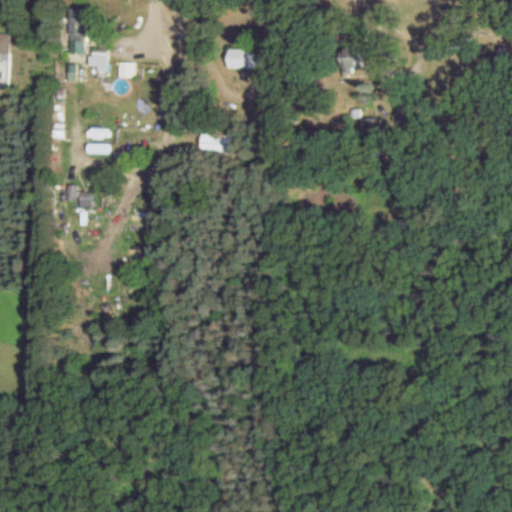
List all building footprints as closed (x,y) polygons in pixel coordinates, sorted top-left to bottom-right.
[(72,7),(72,41),(92,41),(92,7),(72,7)] [(0,34),(0,53),(12,54),(13,35),(0,34)] [(345,68),(366,68),(366,46),(345,46),(345,68)] [(511,46),(499,46),(499,77),(511,76),(511,46)] [(266,58),(259,57),(259,49),(232,48),(231,68),(266,69),(266,58)] [(106,64),(106,54),(95,54),(95,64),(106,64)] [(285,109),(285,80),(266,80),(266,109),(285,109)] [(366,118),(366,137),(382,137),(382,118),(366,118)] [(205,153),(234,153),(234,134),(205,134),(205,153)] [(82,207),(93,207),(93,192),(78,192),(78,188),(64,188),(64,199),(82,199),(82,207)]
